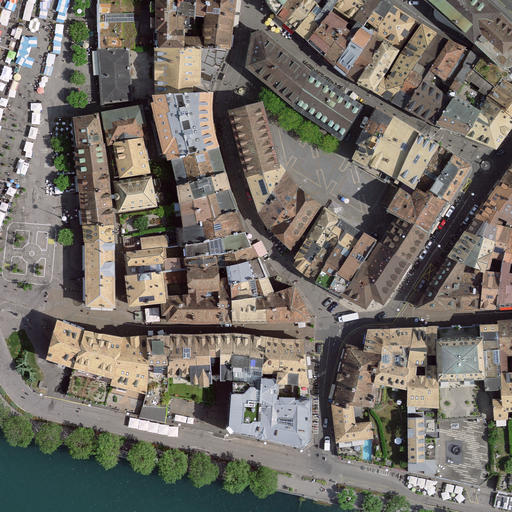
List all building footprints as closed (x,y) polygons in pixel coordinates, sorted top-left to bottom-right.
[(98,0),(98,10),(99,13),(101,14),(103,15),(139,14),(138,0),(98,0)] [(174,0),(154,0),(154,6),(154,49),(154,51),(182,51),(182,40),(182,23),(174,23),(174,0)] [(174,0),(174,23),(182,23),(193,24),(193,21),(195,0),(174,0)] [(182,40),(182,51),(230,53),(234,0),(220,0),(217,19),(204,19),(203,21),(202,40),(182,40)] [(195,0),(193,21),(203,21),(204,19),(217,19),(220,0),(195,0)] [(264,0),(269,11),(276,21),(291,0),(264,0)] [(291,0),(276,21),(287,30),(308,0),(291,0)] [(308,0),(287,30),(294,36),(322,2),(324,0),(308,0)] [(324,0),(322,2),(334,11),(342,0),(324,0)] [(351,36),(347,32),(326,61),(338,70),(365,30),(369,25),(384,1),(382,0),(369,0),(354,24),(357,26),(351,36)] [(354,24),(369,0),(342,0),(334,11),(354,24)] [(505,19),(482,0),(427,0),(425,3),(435,12),(435,14),(435,16),(435,19),(436,20),(438,22),(479,50),(486,41),(505,19)] [(402,49),(418,25),(384,1),(369,25),(376,31),(379,32),(376,36),(388,42),(402,49)] [(322,2),(294,36),(308,47),(331,16),(334,11),(322,2)] [(331,16),(308,47),(326,61),(347,32),(349,29),(331,16)] [(511,35),(511,25),(505,19),(486,41),(498,51),(511,35)] [(134,27),(133,24),(104,24),(101,25),(100,26),(99,29),(99,32),(100,49),(130,49),(134,49),(134,40),(136,38),(136,36),(136,33),(136,31),(135,29),(134,27)] [(439,38),(423,28),(404,57),(419,67),(439,38)] [(365,30),(338,70),(349,79),(376,36),(379,32),(376,31),(373,35),(365,30)] [(245,72),(295,105),(312,78),(262,35),(250,38),(245,72)] [(511,35),(498,51),(509,62),(511,58),(511,35)] [(376,36),(349,79),(361,87),(386,46),(388,42),(376,36)] [(393,107),(407,114),(432,76),(451,46),(439,38),(419,67),(393,107)] [(486,41),(479,50),(475,55),(482,60),(466,91),(469,93),(472,88),(481,94),(478,98),(488,107),(505,86),(511,90),(511,58),(509,62),(498,51),(486,41)] [(386,46),(361,87),(376,97),(385,82),(401,54),(386,46)] [(451,46),(432,76),(440,81),(454,91),(457,85),(466,91),(482,60),(475,55),(451,46)] [(130,49),(100,49),(103,104),(134,101),(130,49)] [(214,86),(230,53),(182,51),(154,51),(155,89),(194,86),(214,86)] [(419,67),(404,57),(387,84),(386,83),(385,82),(376,97),(377,98),(393,107),(419,67)] [(432,76),(407,114),(442,129),(466,91),(457,85),(454,91),(448,101),(436,89),(440,81),(432,76)] [(363,110),(312,78),(295,105),(346,137),(363,110)] [(157,125),(216,117),(214,88),(214,86),(194,86),(155,89),(156,98),(152,98),(157,125)] [(511,90),(505,86),(488,107),(510,123),(511,123),(511,90)] [(442,129),(465,139),(488,107),(478,98),(469,93),(466,91),(442,129)] [(264,99),(233,107),(250,173),(282,165),(264,99)] [(143,103),(104,109),(111,141),(114,141),(144,137),(148,137),(143,103)] [(491,151),(510,123),(488,107),(465,139),(491,151)] [(97,112),(72,114),(75,143),(102,141),(97,112)] [(364,134),(376,139),(387,118),(376,112),(364,134)] [(221,142),(216,117),(157,125),(163,150),(168,150),(169,156),(172,155),(221,142)] [(387,118),(376,139),(383,142),(394,122),(387,118)] [(383,142),(373,162),(403,180),(404,177),(420,187),(443,147),(394,122),(383,142)] [(376,139),(364,134),(362,140),(364,141),(357,156),(373,162),(383,142),(376,139)] [(144,137),(114,141),(119,175),(150,170),(144,137)] [(102,141),(75,143),(77,173),(106,172),(102,141)] [(178,182),(228,168),(221,142),(172,155),(178,182)] [(456,155),(443,147),(420,187),(434,195),(438,187),(456,155)] [(471,163),(456,155),(438,187),(453,196),(471,163)] [(282,165),(250,173),(261,210),(287,171),(282,165)] [(181,201),(233,186),(228,168),(178,182),(181,201)] [(511,169),(500,187),(511,195),(511,169)] [(287,171),(261,210),(271,228),(302,186),(287,171)] [(77,173),(79,192),(110,189),(106,172),(77,173)] [(153,176),(116,181),(119,208),(157,203),(156,199),(168,197),(165,178),(153,179),(153,176)] [(434,230),(453,196),(438,187),(434,195),(420,187),(404,177),(403,180),(389,205),(402,212),(422,220),(434,230)] [(185,224),(240,208),(233,186),(181,201),(175,202),(177,216),(184,215),(185,224)] [(302,186),(271,228),(290,249),(323,203),(302,186)] [(490,204),(484,213),(509,225),(511,218),(511,195),(500,187),(490,204)] [(79,192),(80,209),(112,207),(110,189),(79,192)] [(80,209),(82,224),(114,222),(112,207),(80,209)] [(328,207),(310,237),(326,245),(343,217),(328,207)] [(187,243),(248,231),(240,208),(185,224),(176,227),(178,245),(187,243)] [(428,239),(434,230),(422,220),(402,212),(397,221),(385,241),(416,258),(428,239)] [(484,213),(472,229),(503,239),(507,229),(509,225),(484,213)] [(343,217),(326,245),(337,251),(343,240),(357,248),(367,231),(343,217)] [(85,242),(115,242),(114,222),(82,224),(85,242)] [(472,229),(453,256),(474,264),(493,271),(498,256),(503,239),(472,229)] [(511,229),(507,229),(503,239),(498,256),(511,259),(511,258),(511,229)] [(229,252),(255,244),(248,231),(187,243),(187,256),(214,253),(229,252)] [(355,253),(368,260),(381,239),(367,231),(357,248),(355,253)] [(141,237),(142,250),(163,247),(168,246),(167,235),(141,237)] [(295,263),(307,273),(326,245),(310,237),(295,263)] [(319,280),(333,287),(355,253),(357,248),(343,240),(337,251),(319,280)] [(386,302),(416,258),(385,241),(368,267),(365,265),(346,293),(370,307),(377,296),(386,302)] [(85,242),(86,306),(115,308),(115,242),(85,242)] [(229,265),(262,256),(255,244),(229,252),(214,253),(187,256),(180,257),(181,268),(221,266),(229,265)] [(307,273),(319,280),(337,251),(326,245),(307,273)] [(124,253),(125,274),(165,270),(181,268),(180,257),(164,257),(163,247),(142,250),(124,253)] [(333,287),(346,293),(365,265),(368,260),(355,253),(333,287)] [(258,278),(271,276),(262,256),(229,265),(232,282),(258,278)] [(453,256),(435,283),(454,291),(466,290),(474,264),(453,256)] [(463,309),(487,308),(493,271),(474,264),(466,290),(463,309)] [(221,266),(222,322),(235,322),(236,299),(232,282),(229,265),(221,266)] [(189,323),(222,322),(221,266),(181,268),(165,270),(166,284),(189,282),(189,294),(189,323)] [(125,274),(129,305),(164,302),(167,302),(167,295),(166,284),(165,270),(125,274)] [(487,308),(504,306),(508,271),(493,271),(487,308)] [(271,276),(258,278),(261,295),(261,308),(270,307),(278,307),(277,291),(271,276)] [(235,322),(270,322),(270,307),(261,308),(261,295),(258,278),(232,282),(236,299),(235,322)] [(454,291),(435,283),(420,307),(463,309),(466,290),(454,291)] [(277,291),(278,307),(295,306),(308,301),(298,285),(280,290),(277,291)] [(168,323),(189,323),(189,294),(167,295),(167,302),(164,302),(164,314),(168,313),(168,323)] [(314,320),(308,301),(295,306),(278,307),(270,307),(270,322),(282,321),(314,320)] [(56,321),(44,359),(72,369),(82,331),(56,321)] [(499,473),(496,489),(508,492),(511,474),(511,428),(511,416),(504,416),(504,408),(511,408),(511,403),(511,360),(510,322),(493,325),(496,386),(496,417),(499,473)] [(478,325),(442,326),(444,366),(445,382),(481,381),(478,325)] [(496,386),(493,325),(478,325),(481,381),(481,387),(496,386)] [(444,366),(442,326),(433,327),(432,366),(444,366)] [(373,330),(368,351),(380,354),(380,367),(378,384),(382,384),(412,390),(413,368),(419,327),(373,330)] [(433,327),(419,327),(412,390),(410,406),(440,409),(445,382),(444,366),(432,366),(433,327)] [(122,338),(82,331),(72,369),(113,378),(123,338),(122,338)] [(236,372),(236,333),(218,334),(219,357),(224,357),(223,381),(236,381),(236,372)] [(269,338),(236,333),(236,372),(265,379),(269,338)] [(218,334),(172,335),(169,395),(214,404),(214,374),(219,374),(219,357),(218,334)] [(172,335),(149,336),(150,365),(148,395),(144,406),(167,408),(169,395),(172,335)] [(149,336),(123,338),(113,378),(110,385),(148,395),(150,365),(149,336)] [(306,340),(269,338),(265,379),(282,380),(281,398),(303,399),(315,400),(306,340)] [(355,406),(363,407),(377,409),(382,384),(378,384),(380,367),(380,354),(368,351),(348,346),(334,404),(350,409),(355,406)] [(303,399),(281,398),(282,380),(265,379),(264,390),(263,424),(260,438),(306,449),(303,434),(303,399)] [(235,393),(232,393),(231,425),(227,428),(234,435),(237,433),(260,438),(263,424),(264,390),(261,389),(258,387),(254,387),(252,384),(250,383),(235,383),(235,393)] [(315,443),(315,400),(303,399),(303,434),(306,449),(315,443)] [(375,439),(374,422),(358,424),(357,414),(363,414),(363,407),(355,406),(350,409),(334,404),(338,442),(375,439)] [(440,409),(410,406),(409,470),(441,477),(481,486),(480,471),(493,472),(489,428),(482,417),(440,420),(440,409)]
